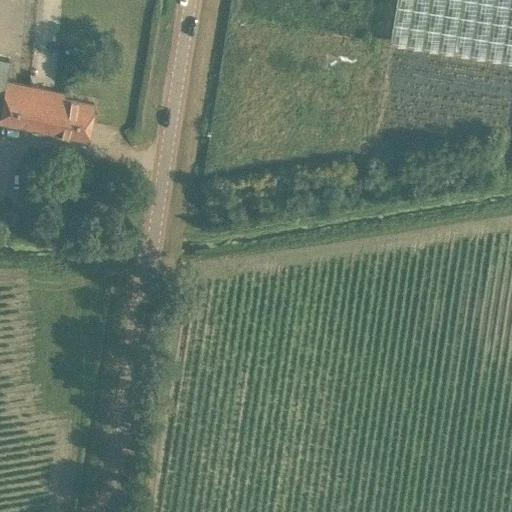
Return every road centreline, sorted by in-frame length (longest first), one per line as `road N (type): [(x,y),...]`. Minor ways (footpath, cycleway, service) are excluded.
road 1 (tertiary): [(110,511),(190,0)]
road 2 (track): [(511,182),(152,237)]
